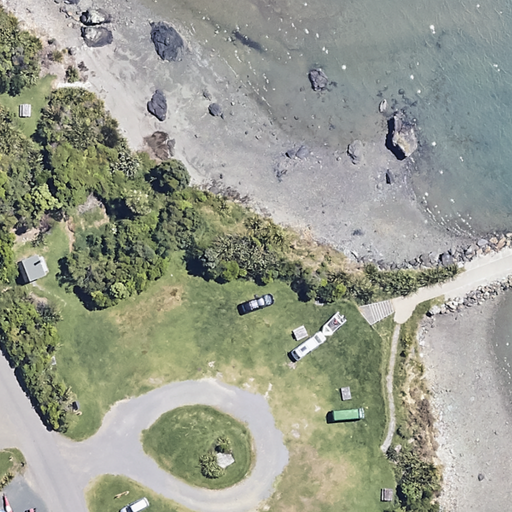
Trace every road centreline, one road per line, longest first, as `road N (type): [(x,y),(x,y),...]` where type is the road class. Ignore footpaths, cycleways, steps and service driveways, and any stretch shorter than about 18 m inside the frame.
road 1 (track): [(113,448),(145,408),(174,395),(214,391),(242,403),(258,419),(269,457),(250,490),(234,500),(203,499),(143,471)]
road 2 (unclassified): [(0,375),(70,511)]
